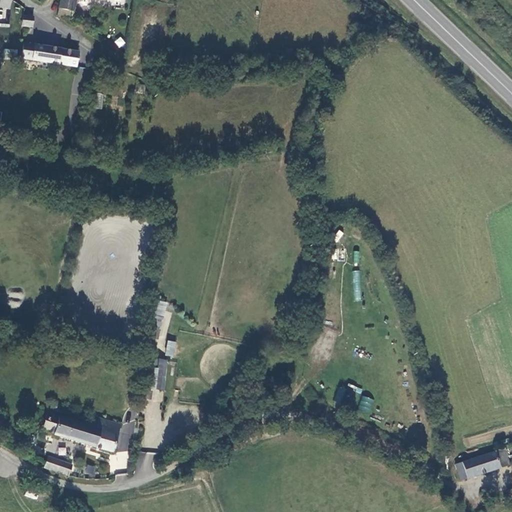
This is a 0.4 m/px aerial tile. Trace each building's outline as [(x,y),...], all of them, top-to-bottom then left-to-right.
[(72,14),(75,0),(59,0),(57,10),(72,14)] [(0,43),(16,45),(18,27),(0,25),(0,23),(1,16),(0,16),(0,43)] [(32,18),(23,16),(21,26),(30,28),(32,18)] [(120,36),(114,42),(120,48),(126,42),(120,36)] [(76,68),(78,53),(31,47),(29,61),(76,68)] [(4,48),(4,59),(17,60),(18,49),(4,48)] [(353,300),(360,301),(361,270),(353,270),(353,300)] [(164,316),(168,303),(159,300),(155,313),(164,316)] [(158,333),(149,331),(145,352),(154,354),(158,333)] [(168,340),(164,355),(174,357),(177,342),(168,340)] [(104,352),(93,349),(91,357),(102,359),(104,352)] [(158,362),(147,361),(144,389),(154,391),(158,362)] [(167,363),(158,362),(154,391),(164,392),(167,363)] [(334,400),(340,402),(345,389),(339,386),(334,400)] [(370,412),(373,399),(362,395),(358,409),(370,412)] [(52,437),(112,455),(119,429),(99,423),(98,427),(89,424),(87,430),(45,418),(41,432),(52,436),(52,437)] [(450,444),(444,446),(446,454),(453,452),(450,444)] [(465,481),(511,467),(505,450),(460,464),(465,481)] [(46,457),(42,469),(55,473),(55,471),(66,475),(69,466),(46,457)] [(93,476),(96,467),(87,464),(84,473),(93,476)]
